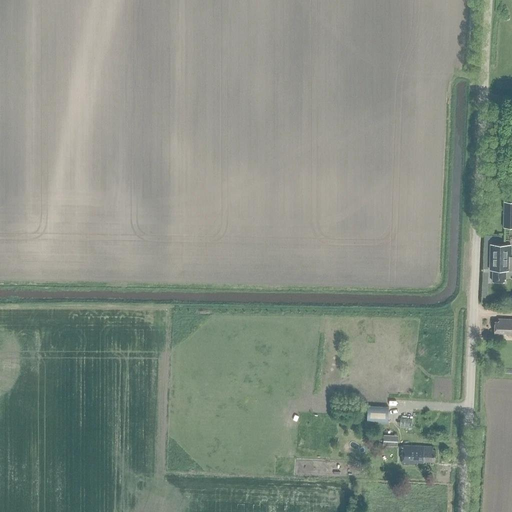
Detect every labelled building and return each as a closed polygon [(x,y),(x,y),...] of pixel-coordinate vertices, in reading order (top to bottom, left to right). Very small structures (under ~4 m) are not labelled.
[(503,228),(511,227),(511,201),(504,202),(503,228)] [(511,246),(490,245),(489,270),(493,270),(493,282),(504,282),(504,280),(506,280),(506,271),(511,270),(511,246)] [(511,319),(499,319),(499,322),(496,322),(495,333),(506,334),(506,335),(511,335),(511,319)] [(388,424),(389,407),(368,406),(367,423),(388,424)] [(383,446),(397,446),(397,436),(383,435),(383,446)] [(424,461),(435,462),(436,450),(433,450),(433,447),(403,445),(402,464),(417,464),(417,463),(424,463),(424,461)]
